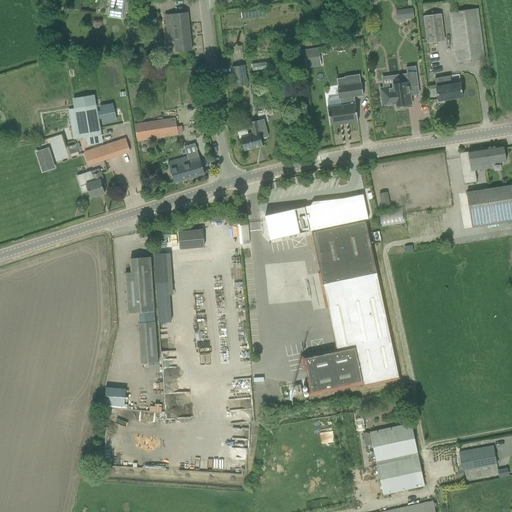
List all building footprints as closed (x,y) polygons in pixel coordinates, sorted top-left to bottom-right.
[(110,0),(108,17),(121,19),(124,0),(110,0)] [(405,9),(406,19),(414,18),(413,8),(405,9)] [(450,13),(457,63),(484,59),(477,10),(450,13)] [(176,52),(192,50),(187,13),(165,15),(168,41),(175,41),(176,52)] [(441,13),(424,16),(427,43),(445,41),(441,13)] [(234,61),(243,59),(242,45),(232,47),(233,54),(234,61)] [(305,54),(306,62),(320,61),(319,52),(305,54)] [(247,84),(245,65),(232,67),(236,86),(247,84)] [(380,89),(382,106),(395,104),(396,107),(412,104),(409,87),(418,85),(416,66),(406,67),(408,82),(393,84),(393,87),(380,89)] [(450,76),(435,79),(438,101),(463,97),(461,83),(452,85),(450,76)] [(328,107),(331,127),(331,126),(358,122),(358,123),(358,122),(354,97),(363,95),(363,96),(361,83),(361,84),(345,86),(347,97),(340,98),(341,106),(328,108),(328,107)] [(100,111),(98,111),(99,119),(102,119),(103,124),(116,121),(113,103),(99,106),(100,111)] [(98,111),(97,104),(73,109),(78,139),(86,137),(102,135),(99,119),(98,111)] [(178,135),(176,117),(135,124),(137,141),(178,135)] [(253,132),(248,134),(247,128),(237,131),(239,138),(241,138),(244,150),(263,146),(257,121),(251,122),(253,132)] [(102,135),(86,137),(88,145),(103,142),(102,135)] [(88,164),(130,150),(126,138),(84,152),(88,164)] [(66,146),(70,157),(82,154),(78,143),(66,146)] [(476,181),(474,170),(489,168),(488,164),(506,161),(503,146),(468,151),(468,152),(460,153),(464,183),(476,181)] [(47,150),(38,153),(43,170),(53,167),(47,150)] [(174,183),(205,174),(200,160),(189,163),(187,157),(168,163),(174,183)] [(88,191),(90,198),(104,193),(102,186),(105,185),(101,172),(100,172),(99,170),(94,171),(95,174),(92,175),(91,171),(77,176),(82,193),(88,191)] [(344,304),(361,385),(362,388),(402,379),(368,218),(351,221),(341,178),(305,186),(307,194),(308,194),(309,199),(305,200),(303,189),(267,197),(272,221),(308,213),(307,205),(314,203),(317,216),(320,230),(316,230),(316,229),(309,230),(310,235),(312,234),(316,251),(321,273),(318,273),(325,308),(327,308),(344,304)] [(511,221),(511,189),(511,186),(466,193),(471,228),(511,221)] [(382,207),(390,205),(387,192),(379,194),(382,207)] [(175,248),(200,247),(199,228),(174,230),(175,248)] [(153,252),(157,322),(169,321),(168,294),(171,294),(169,252),(153,252)] [(138,312),(154,311),(150,257),(133,258),(134,272),(125,273),(128,313),(138,312)] [(306,380),(309,395),(361,385),(344,304),(327,308),(334,339),(336,347),(300,355),(304,371),(307,370),(309,379),(306,380)] [(141,364),(157,362),(155,323),(155,322),(139,323),(138,323),(141,364)] [(303,394),(301,384),(295,386),(297,396),(303,394)] [(124,406),(125,394),(126,390),(126,389),(106,387),(104,404),(124,406)] [(383,494),(424,485),(411,423),(370,432),(383,494)] [(320,433),(322,443),(334,441),(333,430),(320,433)] [(462,471),(470,469),(497,464),(493,446),(459,452),(462,471)] [(507,468),(498,470),(499,477),(509,475),(507,468)] [(445,511),(443,500),(434,502),(433,500),(378,511),(445,511)]
